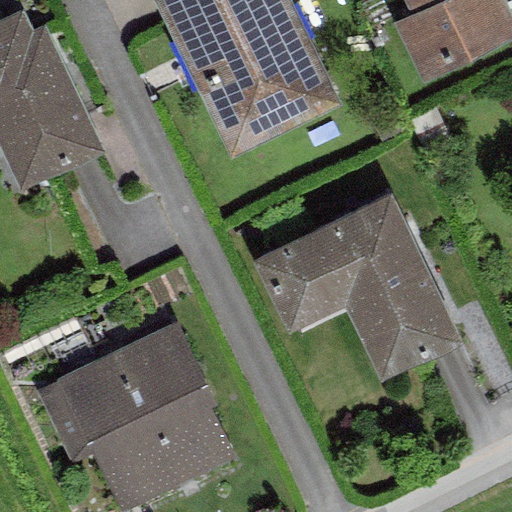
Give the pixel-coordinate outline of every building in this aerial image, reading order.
[(297,0),(162,0),(232,143),(341,91),(297,0)] [(511,5),(509,0),(411,0),(412,0),(393,10),(423,70),(511,24),(511,5)] [(23,3),(0,13),(0,137),(20,181),(104,141),(45,16),(32,22),(23,3)] [(392,179),(254,245),(288,318),(344,291),(380,365),(462,326),(392,179)] [(57,375),(35,386),(69,459),(94,447),(122,506),(235,452),(210,398),(216,396),(177,315),(56,372),(57,375)]
